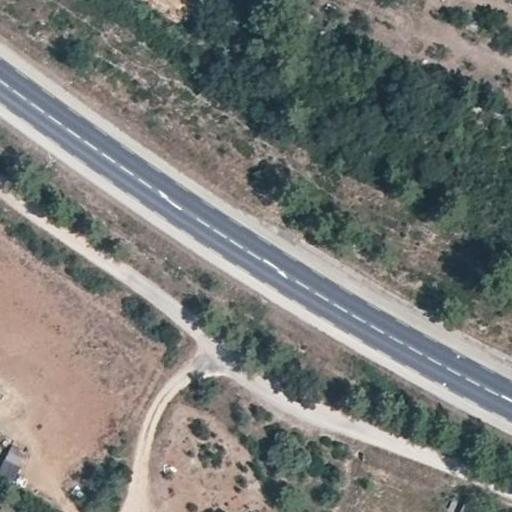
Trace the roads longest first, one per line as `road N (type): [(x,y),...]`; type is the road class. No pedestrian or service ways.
road 1 (primary): [(511,404),(299,285),(0,82)]
road 2 (track): [(0,194),(185,317),(258,396),(511,501)]
